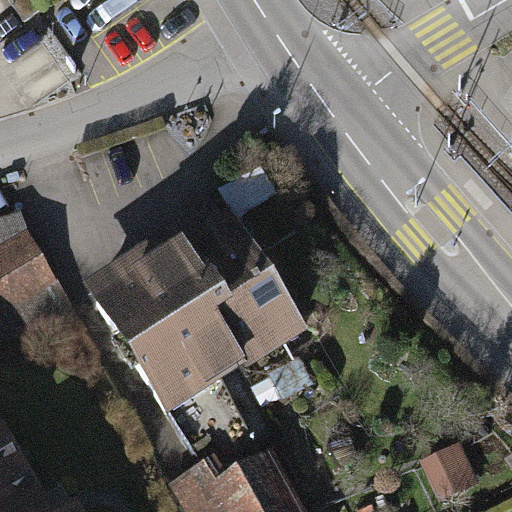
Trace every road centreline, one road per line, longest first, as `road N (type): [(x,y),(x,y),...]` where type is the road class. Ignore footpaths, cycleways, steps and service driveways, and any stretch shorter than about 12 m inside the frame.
road 1 (residential): [(270,24),(162,87),(0,147)]
road 2 (secondary): [(511,314),(337,113)]
road 3 (residential): [(510,0),(403,62),(337,113)]
